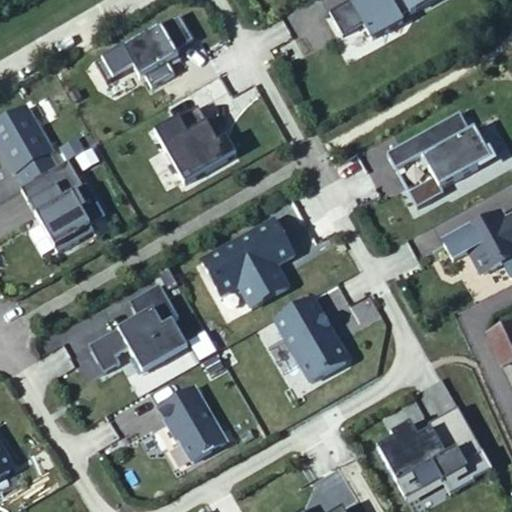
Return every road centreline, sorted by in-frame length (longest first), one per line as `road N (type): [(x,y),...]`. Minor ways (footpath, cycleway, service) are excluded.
road 1 (residential): [(168,511),(398,380),(408,362),(409,342),(209,0)]
road 2 (residential): [(0,351),(102,511)]
road 3 (residential): [(142,0),(0,83)]
